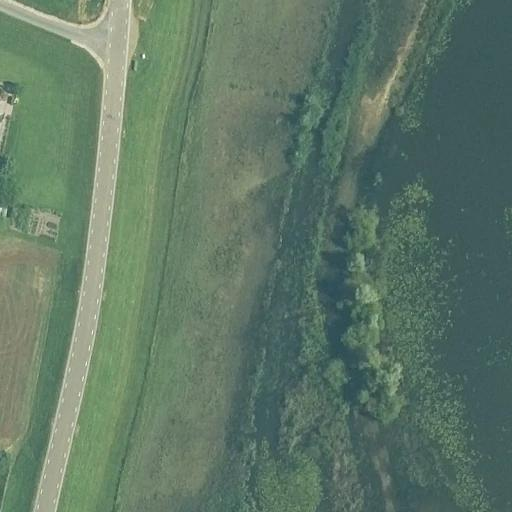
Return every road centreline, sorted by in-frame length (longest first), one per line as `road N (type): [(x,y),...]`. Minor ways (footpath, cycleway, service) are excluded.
road 1 (tertiary): [(46,511),(87,319),(115,49)]
road 2 (unclassified): [(0,3),(115,49)]
